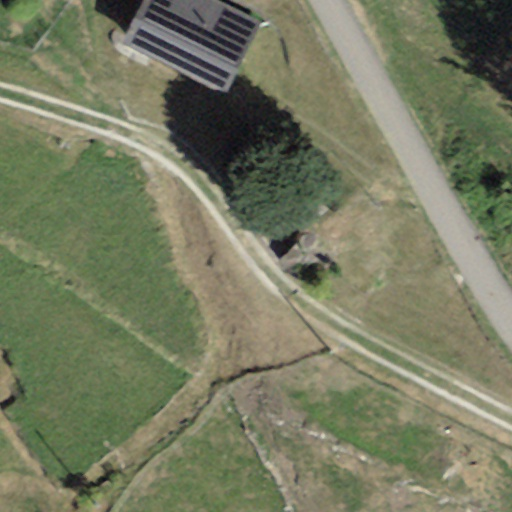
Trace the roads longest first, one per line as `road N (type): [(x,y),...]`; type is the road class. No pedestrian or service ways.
road 1 (track): [(511,426),(294,309),(207,185),(147,153),(0,103)]
road 2 (unclassified): [(330,0),(511,309)]
